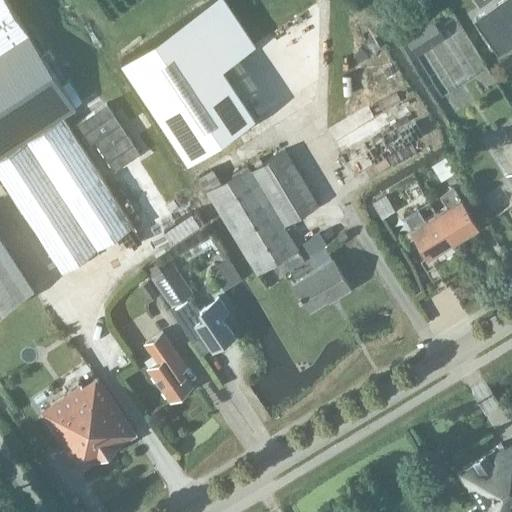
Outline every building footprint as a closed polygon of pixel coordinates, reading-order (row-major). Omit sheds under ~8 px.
[(5,0),(0,0),(0,51),(28,33),(5,0)] [(225,0),(209,0),(121,59),(187,159),(254,115),(222,66),(255,44),(225,0)] [(498,55),(511,45),(511,0),(501,0),(473,20),(498,55)] [(417,56),(443,39),(432,21),(405,38),(417,56)] [(28,33),(0,51),(0,154),(60,115),(75,106),(28,33)] [(423,135),(403,101),(334,142),(355,177),(423,135)] [(60,115),(0,154),(0,176),(61,270),(130,222),(101,178),(140,153),(107,102),(68,127),(60,115)] [(251,171),(285,227),(318,206),(284,150),(251,171)] [(441,178),(456,168),(445,153),(431,162),(441,178)] [(297,248),(285,227),(251,171),(248,165),(220,182),(212,168),(199,176),(206,190),(256,273),(297,248)] [(435,213),(452,241),(477,226),(460,198),(453,188),(440,195),(447,206),(435,213)] [(427,256),(452,241),(435,213),(424,220),(418,209),(405,217),(411,227),(411,228),(427,256)] [(335,295),(349,287),(332,259),(324,246),(310,255),(317,268),(293,283),(309,309),(334,293),(335,295)] [(172,263),(151,277),(170,305),(169,306),(178,319),(191,339),(201,332),(212,348),(234,334),(222,316),(228,311),(218,296),(200,308),(198,306),(190,294),(192,293),(172,263)] [(182,394),(182,391),(192,384),(181,369),(186,365),(162,330),(145,342),(157,360),(147,366),(170,399),(173,397),(176,398),(182,394)] [(80,470),(135,433),(97,377),(83,387),(81,384),(41,411),(80,470)] [(466,511),(511,511),(511,441),(504,447),(501,442),(457,470),(478,505),(466,511)]
